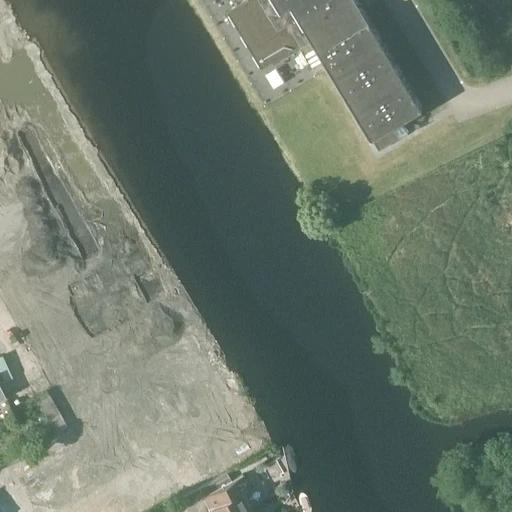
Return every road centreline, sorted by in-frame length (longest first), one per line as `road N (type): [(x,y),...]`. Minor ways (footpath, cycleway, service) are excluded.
road 1 (residential): [(0,300),(48,276),(162,511)]
road 2 (unclassified): [(511,91),(468,101),(403,0)]
